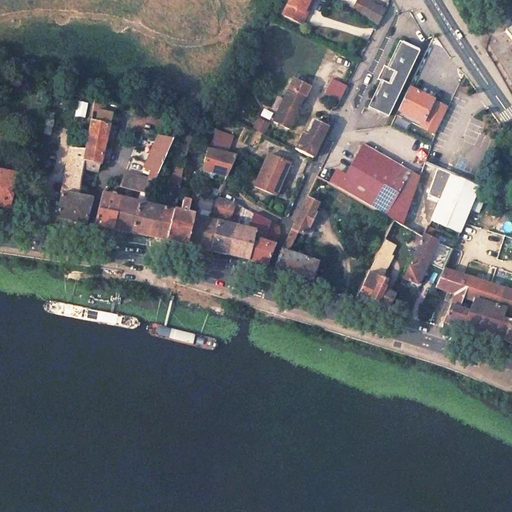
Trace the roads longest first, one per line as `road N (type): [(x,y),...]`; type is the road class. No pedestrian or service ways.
road 1 (residential): [(257,291),(399,0)]
road 2 (residential): [(511,365),(257,291)]
road 3 (residential): [(257,291),(168,265),(0,239)]
road 4 (primary): [(433,0),(511,119)]
